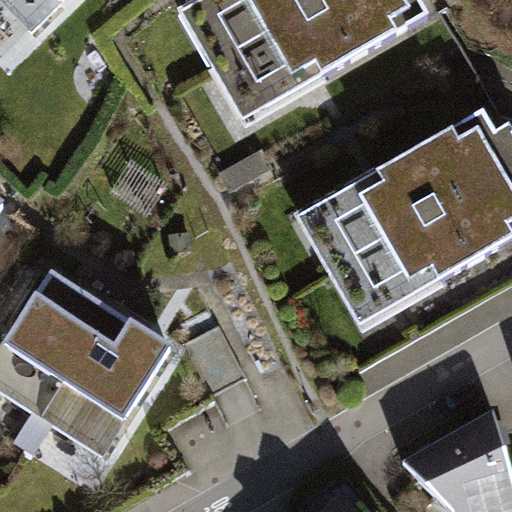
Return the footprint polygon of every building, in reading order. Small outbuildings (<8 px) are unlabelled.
[(0,0),(0,18),(42,58),(97,0),(0,0)] [(236,0),(179,31),(237,138),(427,36),(413,11),(427,3),(424,0),(236,0)] [(481,130),(296,238),(358,342),(511,252),(511,154),(506,145),(494,152),(481,130)] [(0,210),(0,228),(8,215),(0,210)] [(172,357),(54,283),(0,363),(0,405),(101,464),(172,357)] [(511,511),(511,489),(491,412),(399,465),(445,511),(511,511)] [(350,511),(337,498),(321,511),(350,511)]
